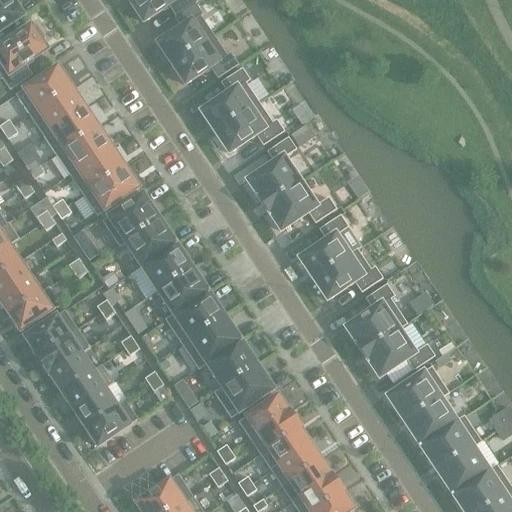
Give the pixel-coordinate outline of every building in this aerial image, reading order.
[(16,6),(12,0),(0,0),(0,34),(25,18),(18,8),(19,8),(17,5),(16,6)] [(130,3),(129,4),(130,7),(131,6),(137,17),(139,19),(140,18),(144,25),(169,8),(177,19),(196,6),(198,5),(194,0),(136,0),(131,4),(130,3)] [(158,45),(172,65),(172,66),(215,38),(202,18),(204,17),(196,6),(177,19),(175,20),(182,30),(158,45)] [(7,45),(0,49),(0,79),(2,82),(3,82),(11,93),(33,78),(26,67),(35,61),(34,61),(47,52),(41,42),(44,40),(36,27),(32,30),(32,29),(19,37),(17,33),(5,42),(7,45)] [(172,65),(170,66),(172,69),(179,79),(181,82),(182,81),(186,87),(211,70),(218,81),(239,67),(231,55),(228,57),(215,38),(172,66),(172,65)] [(59,69),(17,97),(30,118),(73,90),(59,69)] [(228,95),(202,113),(216,134),(214,135),(215,136),(260,106),(247,86),(251,83),(243,72),(222,86),(228,95)] [(73,90),(30,118),(44,138),(86,110),(73,90)] [(260,106),(215,136),(225,151),(226,150),(230,156),(257,138),(264,149),(285,135),(277,123),(273,126),(260,106)] [(86,110),(44,138),(57,158),(99,130),(86,110)] [(10,122),(0,129),(4,135),(14,129),(10,122)] [(19,135),(14,129),(4,135),(9,142),(19,135)] [(99,130),(57,158),(70,178),(113,150),(115,149),(106,137),(105,138),(99,130)] [(275,165),(249,183),(259,200),(265,209),(302,185),(285,161),(297,153),(289,141),(268,155),(275,165)] [(5,150),(0,153),(0,162),(9,156),(5,150)] [(113,150),(70,178),(84,198),(126,170),(113,150)] [(9,156),(0,162),(0,163),(4,170),(14,163),(9,156)] [(41,169),(36,162),(27,169),(31,175),(41,169)] [(45,175),(41,169),(31,175),(35,182),(45,175)] [(126,170),(84,198),(98,219),(140,190),(126,170)] [(26,182),(16,188),(21,195),(30,188),(26,182)] [(302,185),(265,209),(270,218),(271,217),(282,234),(309,216),(316,227),(337,212),(329,201),(317,208),(302,185)] [(30,188),(21,195),(25,202),(35,195),(30,188)] [(144,196),(103,224),(120,249),(161,222),(153,209),(151,206),(144,196)] [(68,209),(63,202),(53,209),(58,215),(68,209)] [(72,215),(68,209),(58,215),(62,222),(72,215)] [(47,214),(37,220),(42,227),(52,220),(47,214)] [(327,243),(300,261),(314,281),(312,282),(313,283),(358,253),(362,250),(349,230),(341,218),(320,233),(327,243)] [(52,220),(42,227),(46,234),(56,227),(52,220)] [(120,249),(120,250),(126,246),(142,269),(179,245),(178,243),(176,245),(171,237),(171,236),(169,233),(169,234),(161,222),(120,249)] [(8,227),(0,231),(0,254),(10,248),(20,242),(9,226),(8,227)] [(84,232),(74,239),(80,249),(90,242),(84,232)] [(63,236),(53,243),(57,250),(67,243),(63,236)] [(179,245),(142,269),(158,293),(193,270),(185,258),(186,257),(184,255),(183,255),(178,247),(180,246),(179,245)] [(0,277),(21,264),(10,248),(0,254),(0,277)] [(358,253),(313,283),(323,298),(324,297),(328,303),(355,285),(362,296),(383,282),(376,270),(371,273),(358,253)] [(79,262),(69,268),(74,275),(84,268),(79,262)] [(0,300),(31,280),(21,264),(0,277),(0,300)] [(84,268),(74,275),(78,281),(88,275),(84,268)] [(193,270),(158,293),(174,317),(166,323),(211,293),(210,292),(209,293),(203,285),(204,285),(202,282),(201,282),(193,270)] [(31,280),(0,300),(0,301),(10,317),(42,296),(41,295),(31,280)] [(374,313),(347,330),(358,347),(357,347),(359,350),(360,350),(364,356),(408,326),(391,302),(396,300),(388,288),(366,302),(374,313)] [(42,296),(10,317),(22,334),(62,307),(50,290),(41,295),(42,296)] [(211,293),(166,323),(182,348),(226,319),(217,306),(218,306),(216,303),(210,296),(212,294),(211,293)] [(107,303),(97,309),(102,316),(112,309),(107,303)] [(112,309),(102,316),(106,323),(116,316),(112,309)] [(134,310),(125,316),(132,326),(141,320),(134,310)] [(65,313),(26,340),(38,358),(37,358),(37,359),(78,332),(65,313)] [(226,319),(182,348),(199,372),(244,342),(243,340),(241,342),(236,334),(236,333),(234,330),(234,331),(226,319)] [(408,326),(364,356),(367,361),(367,362),(369,365),(370,364),(380,381),(407,363),(414,373),(436,359),(428,348),(416,356),(400,332),(408,327),(408,326)] [(78,332),(37,359),(49,377),(82,355),(90,350),(78,332)] [(131,338),(121,345),(126,352),(136,345),(131,338)] [(199,372),(199,373),(207,367),(223,390),(214,395),(215,396),(258,367),(250,355),(251,354),(249,352),(248,352),(243,344),(245,343),(244,342),(199,372)] [(136,345),(126,352),(130,358),(140,352),(136,345)] [(448,347),(439,353),(443,359),(447,356),(452,353),(455,350),(451,345),(448,347)] [(82,355),(49,377),(50,378),(51,377),(62,394),(94,373),(82,355)] [(258,367),(215,396),(232,421),(275,392),(268,382),(269,382),(267,379),(266,379),(258,367)] [(94,373),(62,394),(74,412),(106,391),(114,386),(102,368),(94,373)] [(432,371),(389,399),(395,409),(394,410),(396,413),(397,412),(406,425),(449,396),(432,371)] [(155,374),(145,381),(150,388),(160,381),(155,374)] [(160,381),(150,388),(154,394),(164,388),(160,381)] [(106,391),(74,412),(86,430),(126,404),(125,403),(117,408),(106,391)] [(193,396),(184,402),(189,410),(198,404),(193,396)] [(449,396),(406,425),(414,437),(413,437),(415,441),(416,440),(421,448),(419,449),(420,450),(466,420),(465,419),(457,424),(442,402),(450,396),(449,396)] [(279,398),(239,425),(250,441),(291,414),(290,414),(279,398)] [(126,404),(86,430),(99,449),(138,422),(126,404)] [(291,414),(250,441),(261,457),(301,430),(291,414)] [(466,420),(420,450),(420,451),(422,450),(427,458),(429,461),(430,461),(438,473),(482,444),(466,420)] [(211,424),(201,430),(208,441),(218,435),(211,424)] [(301,430),(261,457),(272,473),(311,447),(301,432),(302,431),(301,430)] [(482,444),(438,473),(446,485),(445,486),(447,489),(448,489),(453,497),(452,498),(452,499),(498,469),(497,467),(490,473),(475,450),(482,445),(482,444)] [(227,447),(217,454),(222,461),(232,454),(227,447)] [(311,447),(272,473),(282,489),(322,463),(311,447)] [(232,454),(222,461),(226,467),(236,461),(232,454)] [(322,463),(282,489),(293,505),(333,478),(333,477),(332,478),(322,463)] [(511,489),(498,469),(452,499),(453,500),(455,498),(460,506),(459,507),(461,510),(462,510),(463,511),(485,511),(511,494),(511,489)] [(219,470),(209,477),(214,484),(224,477),(219,470)] [(179,477),(137,505),(140,511),(171,511),(193,498),(179,477)] [(224,477),(214,484),(218,490),(228,484),(224,477)] [(333,478),(293,505),(297,511),(317,511),(344,494),(333,478)] [(248,479),(238,486),(243,493),(253,486),(248,479)] [(253,486),(243,493),(247,499),(257,493),(253,486)] [(344,494),(317,511),(353,511),(355,511),(344,495),(345,495),(344,494)] [(511,511),(511,494),(485,511),(511,511)] [(202,511),(193,498),(171,511),(202,511)] [(264,502),(254,509),(255,511),(262,511),(268,509),(264,502)]
